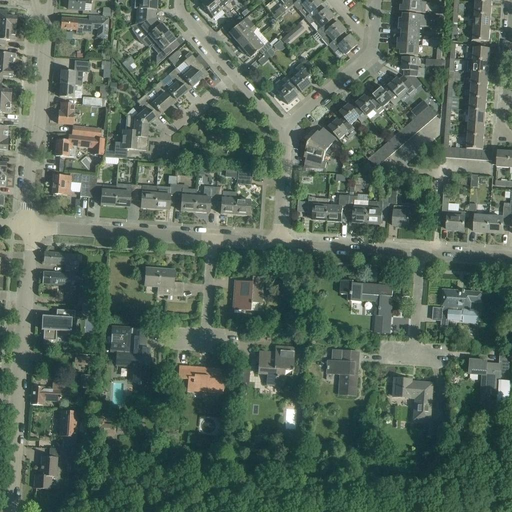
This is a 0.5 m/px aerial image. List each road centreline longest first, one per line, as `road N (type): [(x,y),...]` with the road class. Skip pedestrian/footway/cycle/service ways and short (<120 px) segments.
road 1 (unclassified): [(9,511),(26,227)]
road 2 (tertiary): [(26,227),(45,36)]
road 3 (tertiary): [(211,239),(26,227)]
road 4 (tertiary): [(419,254),(279,239)]
road 5 (residential): [(286,131),(368,56),(373,35)]
